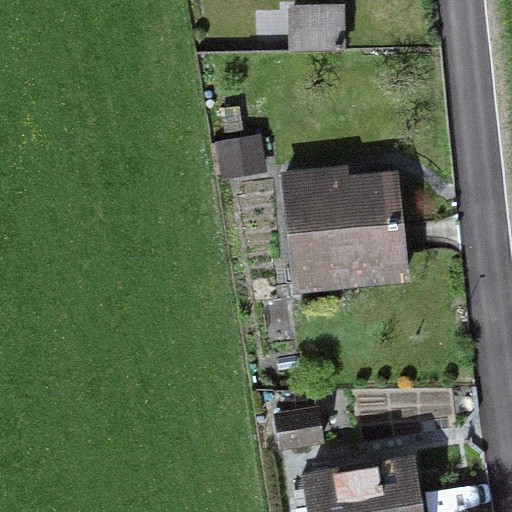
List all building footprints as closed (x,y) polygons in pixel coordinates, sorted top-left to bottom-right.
[(346,48),(345,0),(288,0),(290,49),(346,48)] [(267,166),(261,129),(216,136),(222,173),(267,166)] [(292,286),(409,275),(399,163),(349,167),(348,158),(281,164),(292,286)] [(275,408),(281,444),(326,436),(319,400),(275,408)] [(425,511),(415,444),(302,463),(305,491),(291,494),(294,511),(307,511),(308,511),(425,511)]
